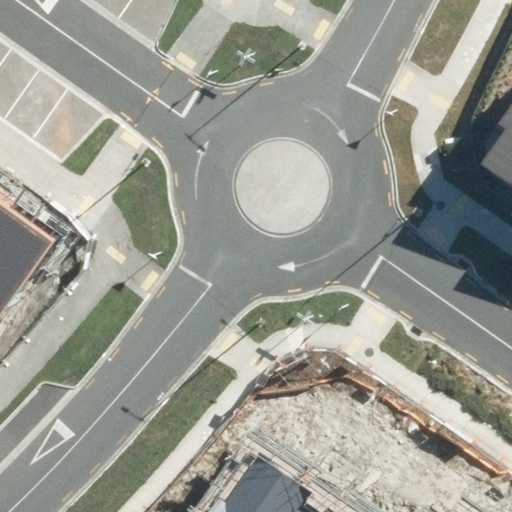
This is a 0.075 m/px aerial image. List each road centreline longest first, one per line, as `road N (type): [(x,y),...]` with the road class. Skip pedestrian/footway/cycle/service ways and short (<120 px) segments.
road 1 (residential): [(231,252),(100,408),(0,509)]
road 2 (tertiary): [(212,143),(8,0)]
road 3 (tertiary): [(349,230),(511,343)]
road 4 (residential): [(389,0),(327,121)]
road 5 (tertiary): [(349,230),(335,247),(295,267),(251,263),(231,252)]
road 6 (tertiary): [(212,143),(226,126),(265,107),(327,121)]
road 7 (tertiary): [(327,121),(345,138),(361,183),(349,230)]
road 8 (tertiary): [(231,252),(200,201),(212,143)]
